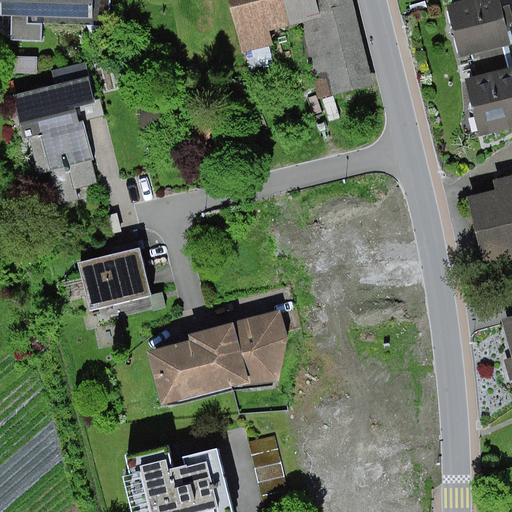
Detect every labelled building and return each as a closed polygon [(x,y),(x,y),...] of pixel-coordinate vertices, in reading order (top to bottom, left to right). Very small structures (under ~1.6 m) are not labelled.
[(79,0),(0,0),(1,21),(14,22),(14,44),(40,45),(40,20),(91,22),(91,3),(80,3),(79,0)] [(231,0),(240,39),(310,23),(326,89),(367,79),(348,0),(231,0)] [(499,0),(459,0),(445,4),(459,57),(475,53),(478,62),(508,55),(505,42),(510,41),(499,0)] [(508,55),(478,62),(482,75),(465,79),(479,134),(511,126),(511,64),(511,65),(508,55)] [(81,72),(11,90),(21,126),(39,121),(55,184),(90,175),(74,112),(90,108),(81,72)] [(471,211),(484,260),(511,252),(511,187),(497,191),(500,204),(471,211)] [(329,215),(316,215),(314,281),(330,281),(330,268),(374,270),(375,226),(328,224),(329,215)] [(137,257),(76,272),(87,315),(147,300),(137,257)] [(278,324),(213,342),(228,392),(293,374),(283,340),(278,324)] [(213,342),(149,361),(163,411),(228,392),(213,342)] [(165,448),(121,459),(133,511),(227,511),(214,454),(180,462),(182,469),(171,472),(165,448)] [(351,460),(316,468),(325,511),(361,511),(360,506),(387,499),(378,465),(353,471),(351,460)]
